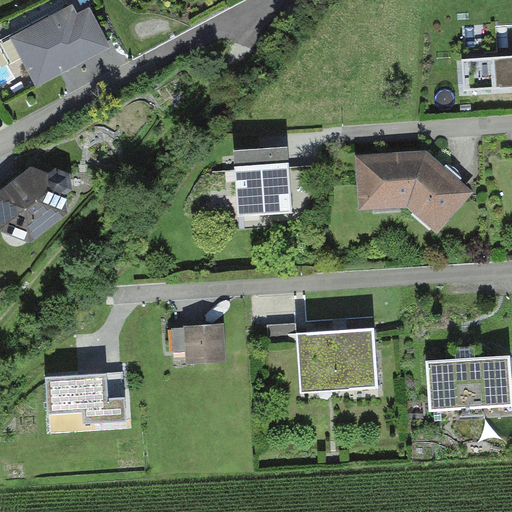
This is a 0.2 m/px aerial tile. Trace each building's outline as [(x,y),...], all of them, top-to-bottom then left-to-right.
[(71,10),(16,40),(39,83),(83,59),(80,54),(104,41),(89,13),(76,20),(71,10)] [(511,56),(463,60),(465,91),(511,87),(511,56)] [(288,151),(240,154),(244,214),(292,211),(288,151)] [(425,157),(362,160),(365,205),(429,201),(447,217),(468,194),(425,157)] [(38,170),(0,200),(0,203),(8,234),(33,243),(72,213),(65,184),(38,170)] [(231,326),(189,328),(190,369),(232,367),(231,326)] [(386,331),(310,334),(312,396),(388,393),(386,331)] [(511,360),(439,363),(441,413),(511,409),(511,360)] [(124,372),(46,377),(49,422),(127,416),(124,372)]
